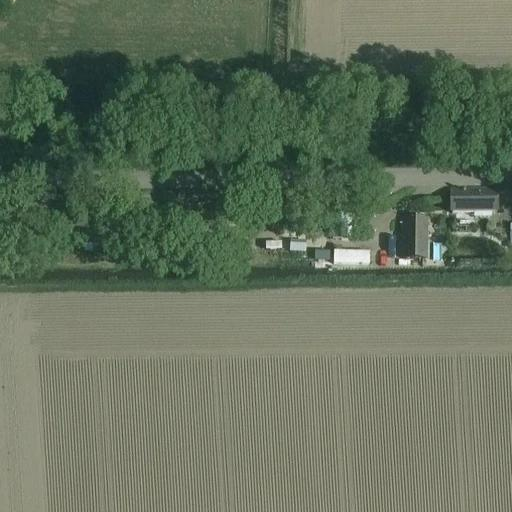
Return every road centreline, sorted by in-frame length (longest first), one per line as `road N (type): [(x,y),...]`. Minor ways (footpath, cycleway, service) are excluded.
road 1 (tertiary): [(0,179),(511,173)]
road 2 (track): [(0,135),(511,131)]
road 3 (track): [(300,0),(296,81),(511,78)]
